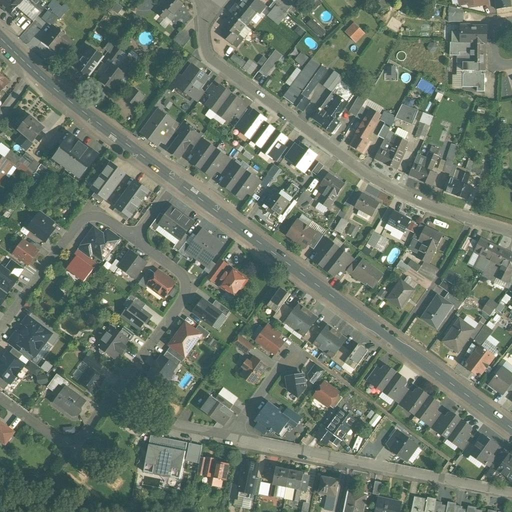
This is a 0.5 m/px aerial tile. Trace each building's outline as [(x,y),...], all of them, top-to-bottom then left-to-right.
[(0,0),(0,6),(15,19),(21,12),(33,22),(49,4),(47,2),(44,0),(0,0)] [(185,5),(177,0),(167,0),(163,5),(172,12),(176,15),(185,5)] [(244,2),(241,0),(240,0),(234,8),(237,11),(233,16),(246,26),(257,13),(257,12),(244,2)] [(265,7),(256,0),(241,0),(244,2),(257,12),(257,13),(259,15),(265,7)] [(296,3),(292,0),(274,0),(273,2),(274,2),(288,14),(296,3)] [(496,0),(498,11),(511,8),(511,7),(510,0),(496,0)] [(288,14),(274,2),(269,7),(272,10),(269,14),(281,23),(288,14)] [(172,12),(165,6),(159,13),(166,19),(172,12)] [(463,11),(449,7),(449,22),(463,23),(463,11)] [(54,14),(46,23),(51,27),(52,26),(59,18),(54,14)] [(246,26),(233,16),(224,26),(229,30),(237,37),(239,35),(246,26)] [(313,19),(308,24),(323,38),(328,32),(313,19)] [(346,32),(358,43),(368,33),(355,22),(346,32)] [(470,25),(462,25),(462,35),(469,35),(469,44),(486,44),(487,27),(478,27),(478,28),(470,28),(470,25)] [(54,27),(42,42),(52,49),(51,50),(53,52),(60,43),(68,49),(73,43),(54,27)] [(239,35),(237,37),(229,30),(223,37),(237,49),(244,39),(239,35)] [(181,31),(173,41),(183,48),(191,39),(181,31)] [(120,43),(113,37),(104,48),(111,54),(116,48),(120,43)] [(469,44),(465,44),(462,43),(450,43),(450,56),(459,56),(459,48),(471,48),(470,63),(461,63),(461,67),(463,67),(463,71),(485,71),(485,44),(486,44),(469,44)] [(88,48),(82,55),(84,57),(80,61),(78,60),(74,66),(87,76),(100,60),(98,59),(101,57),(100,54),(90,47),(88,48)] [(111,54),(108,58),(113,62),(114,63),(122,52),(116,48),(111,54)] [(122,52),(114,63),(113,62),(111,65),(124,75),(137,58),(130,52),(127,56),(122,52)] [(303,66),(310,58),(303,52),(296,60),(303,66)] [(108,58),(97,72),(102,75),(111,64),(111,65),(113,62),(108,58)] [(312,59),(283,98),(291,103),(303,112),(311,102),(306,98),(326,70),(312,59)] [(253,75),(257,69),(246,60),(242,65),(253,75)] [(273,66),(267,62),(259,72),(265,77),(273,66)] [(111,65),(111,64),(102,75),(98,80),(104,84),(104,86),(104,88),(104,89),(105,91),(107,91),(108,92),(110,91),(111,90),(124,75),(111,65)] [(183,78),(177,86),(194,99),(200,90),(209,78),(192,66),(183,78)] [(485,71),(463,71),(462,92),(484,92),(485,71)] [(335,72),(324,87),(332,93),(343,78),(335,72)] [(0,74),(0,93),(9,83),(0,74)] [(168,89),(173,92),(177,86),(183,78),(178,75),(168,89)] [(219,89),(212,84),(205,93),(204,94),(211,99),(219,89)] [(211,99),(206,106),(217,114),(231,95),(221,87),(219,89),(211,99)] [(143,97),(134,89),(126,99),(136,107),(143,97)] [(205,93),(200,90),(194,99),(193,99),(198,103),(204,94),(205,93)] [(339,98),(332,93),(327,100),(334,105),(339,98)] [(368,98),(360,94),(349,113),(356,117),(362,107),(362,108),(365,104),(368,98)] [(231,95),(217,114),(228,122),(240,105),(242,103),(231,95)] [(334,105),(327,100),(313,120),(333,134),(341,124),(336,120),(348,104),(339,98),(334,105)] [(240,105),(233,115),(240,120),(245,113),(247,110),(240,105)] [(410,109),(402,105),(396,118),(412,125),(416,115),(409,113),(410,109)] [(366,117),(369,112),(362,108),(362,107),(356,117),(363,122),(366,117)] [(254,110),(250,116),(239,132),(251,141),(264,122),(267,119),(254,110)] [(366,117),(376,123),(380,116),(371,110),(369,112),(366,117)] [(396,118),(384,112),(380,122),(384,124),(377,136),(384,140),(388,132),(396,118)] [(234,128),(239,132),(250,116),(245,113),(240,120),(234,128)] [(164,119),(157,114),(155,114),(142,133),(158,145),(170,128),(174,123),(168,119),(164,119)] [(44,128),(30,116),(18,130),(32,142),(35,138),(39,141),(44,135),(40,132),(44,128)] [(376,123),(366,117),(363,122),(356,134),(357,135),(350,146),(364,154),(371,142),(366,139),(376,123)] [(189,126),(184,122),(176,132),(181,136),(187,127),(188,128),(189,126)] [(264,122),(251,141),(263,149),(276,130),(264,122)] [(421,123),(415,137),(424,141),(430,127),(421,123)] [(188,128),(187,127),(181,136),(169,152),(172,154),(173,154),(176,157),(177,157),(179,159),(191,143),(197,134),(196,133),(188,128)] [(170,128),(160,142),(166,146),(176,132),(170,128)] [(261,151),(273,159),(284,145),(288,139),(276,130),(263,149),(261,151)] [(203,136),(197,132),(196,133),(197,134),(191,143),(195,146),(201,139),(203,136)] [(408,141),(388,132),(384,140),(380,148),(374,160),(397,171),(406,152),(403,151),(408,141)] [(59,151),(56,156),(53,160),(61,166),(61,167),(65,171),(84,146),(71,136),(60,151),(59,151)] [(195,146),(194,149),(198,152),(206,142),(201,139),(195,146)] [(216,150),(206,142),(198,152),(191,162),(194,165),(201,171),(216,150)] [(284,158),(289,161),(300,147),(295,143),(284,158)] [(288,148),(284,145),(273,159),(277,162),(288,148)] [(301,145),(300,147),(289,161),(304,173),(317,156),(301,145)] [(458,147),(453,145),(450,155),(455,157),(458,147)] [(96,155),(84,146),(65,171),(70,174),(71,173),(79,179),(82,175),(82,176),(86,171),(85,170),(96,155)] [(440,151),(431,147),(429,153),(437,156),(440,151)] [(21,159),(10,150),(4,159),(12,165),(15,168),(19,162),(21,159)] [(226,157),(216,150),(201,171),(208,176),(208,175),(212,177),(219,167),(226,157)] [(30,157),(26,153),(21,159),(19,162),(23,165),(30,157)] [(426,160),(417,156),(409,176),(432,187),(437,175),(432,172),(438,157),(437,156),(429,153),(426,160)] [(4,159),(0,155),(0,181),(12,165),(4,159)] [(450,155),(449,155),(443,172),(449,175),(452,165),(455,157),(450,155)] [(34,161),(30,157),(23,165),(27,169),(34,161)] [(231,161),(226,157),(219,167),(224,171),(231,161)] [(34,161),(27,169),(34,175),(41,166),(34,161)] [(231,161),(224,171),(229,174),(236,164),(231,161)] [(483,166),(469,161),(466,170),(471,172),(480,175),(483,166)] [(324,167),(319,163),(312,172),(317,176),(324,167)] [(38,171),(45,175),(49,168),(42,164),(38,171)] [(125,174),(111,164),(92,190),(106,200),(113,191),(112,191),(118,182),(119,183),(125,174)] [(246,172),(236,164),(229,174),(221,184),(224,187),(224,188),(231,193),(246,172)] [(449,175),(448,178),(452,179),(457,167),(452,165),(449,175)] [(293,179),(280,170),(274,178),(287,188),(293,179)] [(257,179),(246,172),(231,193),(238,198),(239,197),(242,200),(249,190),(257,179)] [(452,179),(448,178),(444,191),(467,200),(472,188),(466,186),(470,176),(460,172),(457,181),(452,179)] [(345,184),(329,174),(320,186),(326,191),(336,197),(345,184)] [(261,183),(257,179),(249,190),(254,193),(261,183)] [(129,191),(123,199),(122,198),(116,207),(130,218),(149,192),(135,181),(128,190),(129,191)] [(292,184),(285,194),(282,191),(279,195),(290,203),(299,190),(292,184)] [(279,195),(274,191),(262,207),(278,219),(290,203),(279,195)] [(336,197),(326,191),(319,203),(328,209),(336,197)] [(379,203),(362,194),(355,208),(372,217),(379,203)] [(307,196),(300,207),(305,211),(313,199),(307,196)] [(183,215),(172,208),(165,217),(160,225),(170,232),(183,215)] [(411,220),(394,211),(387,225),(404,234),(411,220)] [(55,222),(41,212),(37,217),(52,227),(55,222)] [(160,214),(150,228),(155,232),(160,225),(165,217),(160,214)] [(193,223),(183,215),(170,232),(180,240),(185,234),(193,223)] [(52,227),(37,217),(28,229),(45,243),(55,230),(52,227)] [(348,223),(342,219),(335,230),(341,234),(348,223)] [(315,233),(297,221),(296,224),(293,224),(292,226),(293,228),(288,235),(294,240),(293,241),(298,245),(299,243),(306,247),(307,245),(315,234),(315,233)] [(352,225),(348,235),(357,238),(360,228),(352,225)] [(425,227),(420,225),(412,238),(419,241),(425,228),(425,227)] [(443,236),(425,227),(425,228),(419,241),(424,243),(436,250),(443,236)] [(94,228),(82,245),(92,253),(103,261),(116,243),(114,242),(113,242),(104,236),(94,228)] [(214,237),(204,230),(191,247),(187,253),(196,261),(214,237)] [(324,235),(317,230),(315,233),(315,234),(307,245),(314,250),(316,247),(323,236),(324,235)] [(120,240),(108,231),(104,236),(113,242),(114,242),(116,243),(117,244),(120,240)] [(382,237),(374,232),(367,244),(375,248),(377,245),(382,237)] [(185,234),(180,240),(174,248),(179,252),(186,243),(190,238),(185,234)] [(323,236),(316,247),(321,251),(322,251),(330,241),(323,236)] [(224,245),(214,237),(196,261),(206,268),(211,262),(224,245)] [(468,237),(461,250),(466,252),(473,240),(468,237)] [(497,247),(481,239),(474,252),(481,255),(491,260),(497,248),(497,247)] [(38,252),(23,241),(14,254),(29,265),(38,252)] [(339,249),(330,241),(322,251),(321,251),(314,261),(317,263),(316,264),(323,269),(339,249)] [(186,243),(179,252),(184,256),(187,253),(191,247),(186,243)] [(436,250),(424,243),(416,258),(429,264),(436,250)] [(384,249),(377,245),(375,248),(382,253),(384,249)] [(92,253),(82,246),(79,251),(89,258),(92,253)] [(511,255),(497,248),(491,260),(484,273),(482,277),(494,283),(496,279),(507,284),(511,276),(511,274),(511,255)] [(339,249),(323,269),(330,275),(331,274),(334,277),(342,267),(341,267),(349,257),(339,249)] [(79,251),(78,250),(74,255),(77,256),(89,265),(92,261),(89,258),(79,251)] [(131,251),(119,267),(124,271),(123,273),(128,277),(130,275),(135,279),(146,263),(131,251)] [(491,260),(481,255),(474,268),(484,273),(491,260)] [(67,269),(67,270),(84,282),(94,269),(89,265),(77,256),(74,260),(67,269)] [(349,257),(341,267),(342,267),(347,271),(354,262),(354,261),(349,257)] [(72,258),(65,268),(67,269),(74,260),(72,258)] [(25,270),(12,260),(4,270),(18,280),(25,270)] [(121,264),(116,260),(109,270),(114,273),(121,264)] [(228,266),(220,260),(216,266),(209,274),(207,278),(211,281),(217,274),(220,276),(228,266)] [(421,267),(411,260),(407,266),(410,268),(417,273),(421,267)] [(407,266),(400,261),(396,267),(406,274),(410,268),(407,266)] [(204,271),(209,274),(216,266),(211,262),(206,268),(204,271)] [(354,262),(346,272),(351,275),(355,272),(354,271),(358,265),(354,262)] [(381,278),(361,262),(358,265),(354,271),(355,272),(358,275),(357,277),(372,289),(381,278)] [(4,270),(2,267),(0,269),(0,288),(7,294),(18,280),(4,270)] [(247,279),(233,268),(230,272),(227,270),(220,279),(223,281),(220,286),(234,297),(247,279)] [(149,270),(138,284),(145,290),(148,286),(148,285),(155,275),(149,270)] [(457,285),(462,275),(451,270),(446,280),(457,285)] [(155,275),(148,285),(148,286),(165,298),(175,284),(158,272),(155,275)] [(415,290),(401,280),(387,299),(401,310),(415,290)] [(445,280),(441,287),(451,293),(456,285),(445,280)] [(290,295),(281,288),(267,306),(276,313),(277,314),(284,304),(290,295)] [(462,303),(448,293),(443,300),(452,306),(457,310),(462,303)] [(146,305),(131,294),(128,299),(134,304),(142,310),(146,305)] [(443,300),(438,296),(422,319),(437,329),(452,306),(443,300)] [(212,306),(203,300),(193,313),(212,326),(221,314),(221,313),(212,306)] [(230,311),(216,301),(212,306),(221,313),(221,314),(226,317),(230,311)] [(497,306),(490,301),(483,312),(490,317),(497,306)] [(142,310),(134,304),(129,310),(127,309),(121,317),(139,331),(143,325),(145,323),(146,324),(152,317),(142,310)] [(289,307),(284,304),(277,314),(276,313),(273,318),(279,322),(289,307)] [(308,312),(299,305),(294,311),(285,323),(286,324),(295,330),(308,312)] [(289,307),(279,322),(285,326),(286,324),(285,323),(294,311),(289,307)] [(308,312),(295,330),(303,336),(304,337),(313,325),(317,318),(308,312)] [(15,332),(7,343),(13,348),(19,353),(22,349),(35,359),(53,335),(27,316),(20,325),(24,327),(18,335),(15,332)] [(474,329),(459,319),(443,343),(458,353),(468,337),(474,329)] [(474,329),(468,337),(474,341),(482,329),(485,325),(479,321),(474,329)] [(195,330),(186,323),(169,346),(171,347),(185,358),(202,335),(195,330)] [(282,334),(269,324),(265,329),(278,339),(282,334)] [(313,325),(304,337),(303,336),(301,338),(307,343),(318,328),(313,325)] [(210,334),(199,326),(195,330),(202,335),(207,339),(210,334)] [(337,333),(328,326),(323,332),(314,344),(315,345),(323,351),(337,333)] [(111,327),(98,346),(101,348),(99,350),(100,353),(103,356),(106,355),(108,353),(115,358),(119,353),(121,355),(127,348),(124,346),(128,341),(128,340),(120,333),(111,327)] [(135,335),(124,327),(120,333),(128,340),(128,341),(130,342),(135,335)] [(318,328),(307,343),(313,347),(315,345),(314,344),(323,332),(318,328)] [(278,339),(265,329),(257,341),(275,355),(284,343),(278,339)] [(474,341),(474,342),(480,347),(490,335),(482,329),(474,341)] [(337,333),(323,351),(332,357),(333,358),(342,346),(346,339),(337,333)] [(253,346),(239,335),(233,343),(247,354),(253,346)] [(352,353),(345,363),(354,370),(368,351),(358,344),(352,353)] [(342,346),(333,358),(332,357),(330,360),(336,364),(347,349),(342,346)] [(185,358),(171,347),(167,352),(181,362),(182,362),(185,358)] [(485,350),(480,347),(467,364),(466,364),(465,364),(464,365),(464,367),(466,368),(467,368),(467,367),(478,376),(478,378),(479,378),(480,378),(481,377),(481,376),(495,358),(487,352),(487,351),(485,349),(485,350)] [(19,353),(13,348),(9,354),(19,361),(23,355),(19,353)] [(347,349),(336,364),(342,368),(345,363),(352,353),(347,349)] [(181,362),(167,352),(163,357),(176,367),(177,369),(181,362)] [(8,353),(0,362),(0,376),(10,383),(11,384),(25,365),(19,361),(9,354),(8,353)] [(103,366),(88,356),(83,363),(90,368),(98,373),(103,366)] [(163,357),(162,357),(158,363),(157,362),(152,368),(153,369),(149,375),(149,376),(159,383),(162,385),(167,379),(168,380),(173,374),(171,373),(176,367),(163,357)] [(251,364),(247,361),(243,367),(246,370),(242,375),(254,384),(266,367),(255,358),(251,364)] [(316,364),(307,375),(310,382),(315,386),(325,371),(316,364)] [(376,367),(367,380),(372,384),(381,371),(376,367)] [(397,373),(388,367),(384,367),(381,371),(372,384),(383,392),(397,373)] [(98,373),(90,368),(85,375),(82,376),(80,380),(80,382),(79,383),(93,394),(97,389),(98,390),(102,384),(101,383),(105,378),(98,373)] [(505,374),(499,369),(489,383),(503,395),(510,386),(511,383),(511,375),(507,372),(505,374)] [(405,380),(397,373),(383,392),(394,399),(403,387),(406,383),(405,380)] [(68,383),(57,375),(53,380),(59,384),(64,388),(68,383)] [(10,383),(0,376),(0,387),(4,390),(10,383)] [(159,383),(149,376),(146,380),(155,388),(159,383)] [(303,376),(287,378),(289,391),(298,397),(305,388),(303,376)] [(53,380),(47,388),(53,392),(59,384),(53,380)] [(339,393),(324,383),(314,397),(328,407),(337,395),(339,393)] [(409,391),(403,387),(394,399),(399,403),(409,391)] [(236,404),(240,398),(225,388),(221,394),(236,404)] [(84,402),(66,389),(56,403),(63,408),(63,410),(64,411),(65,412),(67,412),(69,412),(74,416),(80,415),(79,409),(84,402)] [(429,397),(420,390),(416,391),(414,395),(405,407),(415,415),(429,397)] [(409,391),(399,403),(405,407),(414,395),(409,391)] [(215,400),(209,395),(205,399),(206,400),(200,408),(204,411),(208,415),(209,414),(224,425),(233,412),(230,410),(215,400)] [(233,405),(219,395),(215,400),(230,410),(233,405)] [(337,395),(329,406),(334,410),(342,399),(337,395)] [(438,403),(429,397),(415,415),(426,423),(436,411),(438,407),(438,403)] [(284,413),(268,402),(260,414),(259,414),(259,415),(255,421),(258,424),(267,431),(272,434),(274,431),(279,435),(287,423),(290,419),(291,419),(284,413)] [(302,418),(288,408),(284,413),(291,419),(290,419),(298,425),(302,418)] [(342,410),(327,430),(334,435),(341,440),(356,420),(342,410)] [(441,414),(436,411),(426,423),(432,427),(441,414)] [(441,414),(432,427),(437,431),(446,418),(441,414)] [(452,414),(449,415),(446,418),(437,431),(448,439),(461,420),(452,414)] [(298,425),(290,419),(287,423),(295,429),(298,425)] [(470,427),(461,420),(448,439),(459,447),(468,434),(471,430),(470,427)] [(145,432),(130,421),(126,426),(141,437),(145,432)] [(14,433),(0,422),(0,440),(5,445),(14,433)] [(267,431),(258,424),(254,429),(264,436),(267,431)] [(327,430),(323,427),(315,437),(327,445),(330,441),(334,435),(327,430)] [(401,434),(396,431),(387,443),(391,447),(401,434)] [(417,446),(401,434),(391,447),(390,449),(406,460),(417,446)] [(473,438),(468,434),(459,447),(464,451),(472,440),(473,438)] [(341,440),(334,435),(330,441),(337,446),(341,440)] [(187,443),(151,436),(149,445),(185,452),(187,443)] [(497,447),(482,436),(477,444),(470,453),(470,454),(485,464),(492,454),(497,447)] [(464,451),(461,454),(467,458),(470,454),(470,453),(477,444),(472,440),(464,451)] [(185,452),(149,445),(145,463),(154,465),(152,474),(171,478),(173,469),(182,471),(185,452)] [(497,458),(491,466),(498,471),(508,457),(501,452),(497,458)] [(492,454),(485,464),(490,468),(491,466),(497,458),(492,454)] [(511,479),(511,457),(509,455),(508,457),(498,471),(511,480),(511,479)] [(207,459),(201,458),(198,474),(203,476),(207,459)] [(216,460),(207,458),(207,459),(203,476),(211,477),(212,477),(215,462),(216,460)] [(259,464),(244,461),(241,477),(250,479),(255,480),(255,479),(256,479),(259,464)] [(229,464),(215,462),(212,477),(222,480),(226,481),(229,464)] [(154,465),(145,463),(144,472),(152,474),(154,465)] [(289,471),(276,468),(273,484),(286,487),(289,471)] [(182,471),(173,469),(171,478),(180,479),(182,471)] [(303,474),(289,471),(286,487),(300,489),(302,477),(303,474)] [(212,477),(211,477),(210,485),(221,487),(222,480),(212,477)] [(250,479),(241,477),(239,486),(238,489),(253,492),(253,489),(248,488),(250,479)] [(308,479),(302,477),(300,489),(300,490),(306,492),(308,479)] [(337,481),(321,477),(318,493),(326,495),(334,496),(337,481)] [(255,480),(250,479),(248,488),(253,489),(253,492),(253,494),(259,495),(261,480),(256,479),(255,479),(255,480)] [(381,483),(374,482),(372,494),(378,496),(381,483)] [(286,487),(273,484),(271,496),(284,499),(286,487)] [(239,486),(232,485),(229,498),(237,499),(237,497),(238,489),(239,486)] [(300,489),(286,487),(284,499),(298,502),(300,490),(300,489)] [(253,492),(238,489),(237,497),(252,500),(253,494),(253,492)] [(362,511),(365,495),(348,491),(343,511),(362,511)] [(334,496),(326,495),(323,509),(331,511),(334,496)] [(398,511),(401,503),(377,498),(374,511),(398,511)] [(426,505),(420,504),(420,500),(413,499),(410,511),(432,511),(434,502),(435,500),(427,499),(426,505)] [(455,504),(447,503),(446,509),(440,507),(441,504),(434,502),(432,511),(453,511),(455,506),(455,504)]
